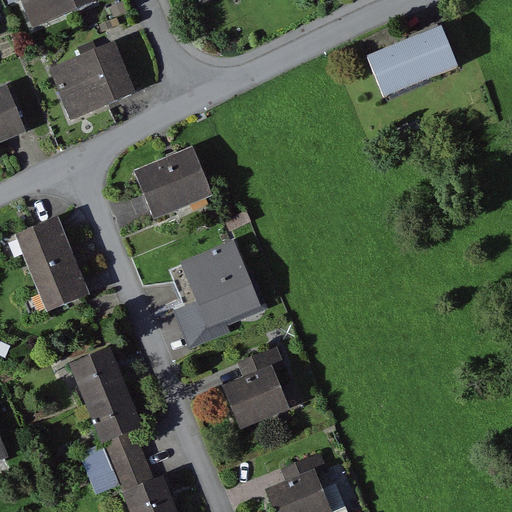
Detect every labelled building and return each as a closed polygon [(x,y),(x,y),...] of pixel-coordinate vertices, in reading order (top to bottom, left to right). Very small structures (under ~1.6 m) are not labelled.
[(101,1),(100,0),(32,0),(44,26),(101,1)] [(464,69),(448,33),(372,66),(387,102),(464,69)] [(139,92),(120,48),(56,76),(75,120),(139,92)] [(0,147),(31,135),(11,90),(0,94),(0,147)] [(197,148),(142,170),(159,211),(214,189),(197,148)] [(66,221),(25,238),(56,312),(96,296),(66,221)] [(235,248),(193,265),(218,327),(260,309),(235,248)] [(117,350),(80,365),(112,444),(149,429),(117,350)] [(296,411),(279,369),(233,388),(250,430),(296,411)] [(0,437),(0,462),(9,459),(0,437)] [(328,511),(337,509),(322,473),(276,492),(283,511),(328,511)] [(176,511),(165,484),(133,497),(139,511),(176,511)]
